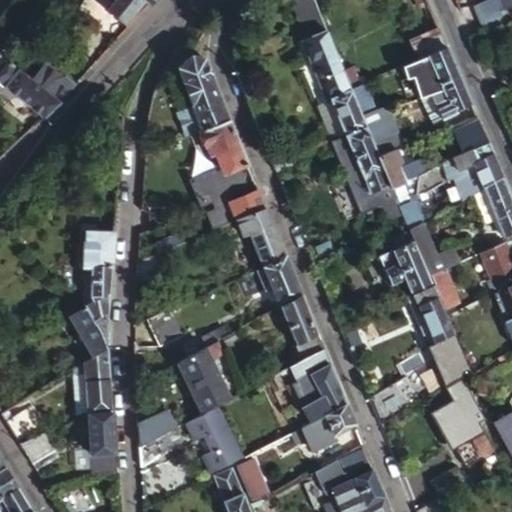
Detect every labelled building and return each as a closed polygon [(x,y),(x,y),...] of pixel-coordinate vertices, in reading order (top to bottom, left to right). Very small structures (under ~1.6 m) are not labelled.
[(141,0),(142,0),(149,5),(152,1),(151,0),(113,0),(112,2),(105,12),(108,15),(107,22),(111,25),(118,23),(121,26),(141,0)] [(364,124),(362,119),(350,87),(335,50),(314,0),(285,0),(325,97),(329,95),(344,133),(364,124)] [(475,13),(483,31),(511,18),(511,4),(510,1),(500,5),(499,2),(475,13)] [(428,54),(446,47),(436,25),(409,37),(418,59),(428,54)] [(148,103),(147,126),(176,114),(186,137),(201,131),(230,120),(204,55),(196,53),(154,88),(148,103)] [(432,65),(441,88),(459,80),(453,66),(448,53),(430,60),(428,54),(418,59),(396,68),(399,74),(406,71),(407,74),(432,65)] [(0,87),(23,105),(41,118),(58,102),(27,77),(0,56),(0,87)] [(37,64),(27,77),(58,102),(67,94),(78,82),(68,74),(57,74),(54,78),(37,64)] [(459,80),(441,88),(429,92),(436,109),(429,112),(432,121),(452,113),(451,110),(469,102),(459,80)] [(362,82),(350,87),(362,119),(376,114),(362,82)] [(0,96),(19,110),(23,105),(0,87),(0,96)] [(429,92),(422,95),(429,112),(436,109),(429,92)] [(329,139),(344,133),(329,95),(325,97),(315,103),(329,139)] [(376,114),(362,119),(364,124),(372,142),(378,158),(396,150),(403,147),(398,135),(391,137),(381,112),(376,114)] [(122,117),(121,116),(100,125),(96,152),(104,153),(118,155),(119,142),(122,117)] [(255,184),(230,120),(201,131),(212,156),(218,154),(225,171),(222,178),(226,189),(235,192),(255,184)] [(372,142),(364,124),(344,133),(353,154),(375,208),(381,205),(384,213),(399,206),(378,158),(372,142)] [(455,136),(462,153),(486,143),(479,126),(455,136)] [(329,139),(328,139),(337,160),(353,154),(344,133),(329,139)] [(292,139),(266,149),(272,164),(284,159),(298,153),(292,139)] [(481,188),(500,178),(486,143),(462,153),(448,158),(418,178),(415,194),(422,210),(430,207),(427,189),(455,175),(464,197),(470,194),(481,188)] [(396,150),(378,158),(399,206),(401,212),(411,208),(402,185),(409,181),(407,176),(426,167),(420,153),(400,162),(396,150)] [(116,188),(118,155),(104,153),(103,171),(100,171),(99,187),(116,188)] [(288,168),(284,159),(272,164),(276,173),(288,168)] [(501,236),(511,232),(511,205),(500,178),(481,188),(494,220),(501,236)] [(494,220),(481,188),(470,194),(483,225),(494,220)] [(265,208),(262,201),(251,206),(249,201),(233,209),(238,220),(239,219),(265,208)] [(399,206),(384,213),(387,219),(402,213),(401,212),(399,206)] [(285,256),(265,208),(239,219),(247,236),(251,235),(264,265),(285,256)] [(411,208),(401,212),(402,213),(402,216),(404,220),(414,215),(411,208)] [(402,216),(388,221),(393,232),(407,226),(404,220),(402,216)] [(420,220),(415,223),(407,227),(415,245),(428,238),(420,220)] [(431,281),(426,272),(423,263),(415,245),(407,227),(370,248),(386,283),(402,276),(408,288),(415,285),(417,289),(431,281)] [(335,235),(306,247),(313,265),(343,252),(335,235)] [(423,263),(426,272),(440,266),(455,261),(450,249),(435,255),(428,238),(415,245),(423,263)] [(95,305),(109,299),(112,242),(83,244),(81,269),(89,269),(87,299),(95,305)] [(511,262),(504,242),(478,252),(493,287),(511,278),(511,262)] [(164,272),(158,254),(137,263),(136,285),(164,272)] [(300,294),(285,256),(264,265),(280,305),(300,294)] [(440,266),(426,272),(431,281),(442,307),(455,301),(440,266)] [(417,289),(421,298),(414,302),(418,314),(415,316),(414,319),(419,332),(421,333),(425,332),(429,341),(434,339),(439,351),(458,343),(442,307),(431,281),(417,289)] [(323,351),(300,294),(280,305),(303,362),(323,351)] [(356,296),(330,308),(339,329),(364,317),(356,296)] [(107,316),(109,299),(95,305),(81,310),(89,328),(107,316)] [(53,311),(57,320),(69,315),(76,313),(73,300),(53,311)] [(172,308),(148,319),(156,343),(181,333),(172,308)] [(77,364),(105,348),(107,316),(89,328),(81,310),(76,313),(69,315),(86,347),(72,355),(77,364)] [(232,332),(217,340),(219,346),(235,338),(232,332)] [(219,346),(217,340),(176,363),(202,415),(217,407),(232,399),(215,362),(224,357),(219,346)] [(434,365),(443,387),(470,372),(458,343),(439,351),(440,354),(435,356),(434,365)] [(77,364),(71,367),(73,374),(85,371),(88,413),(110,411),(105,348),(77,364)] [(328,362),(323,351),(303,362),(287,370),(294,383),(315,372),(314,370),(328,362)] [(135,360),(136,385),(153,376),(151,355),(135,360)] [(309,423),(345,404),(335,378),(316,389),(320,399),(302,408),(309,423)] [(396,390),(369,403),(377,422),(404,408),(396,390)] [(3,415),(17,438),(41,423),(28,399),(3,415)] [(353,423),(345,404),(309,423),(292,433),(297,442),(328,426),(331,433),(353,423)] [(243,459),(217,407),(202,415),(187,423),(196,441),(204,437),(212,453),(204,457),(213,475),(243,459)] [(138,424),(140,448),(156,439),(167,434),(176,429),(167,409),(138,424)] [(511,410),(491,420),(508,458),(511,456),(511,455),(511,410)] [(91,467),(114,465),(110,411),(88,413),(91,467)] [(17,438),(31,459),(51,447),(41,429),(17,438)] [(156,439),(164,453),(174,448),(167,434),(156,439)] [(243,459),(253,454),(245,434),(233,439),(243,459)] [(140,448),(141,469),(165,455),(164,453),(156,439),(140,448)] [(0,495),(17,486),(3,463),(0,458),(0,495)] [(253,503),(263,498),(269,495),(255,461),(239,469),(253,503)] [(350,511),(382,496),(370,466),(328,485),(338,511),(350,511)] [(226,511),(249,511),(233,470),(214,478),(226,511)] [(116,483),(115,471),(100,473),(102,485),(116,483)] [(0,496),(9,511),(26,511),(32,508),(17,486),(0,495),(0,496)] [(446,491),(413,508),(414,511),(453,511),(455,511),(446,491)] [(388,511),(382,496),(350,511),(388,511)] [(253,503),(250,505),(252,511),(261,511),(267,510),(263,498),(253,503)]
